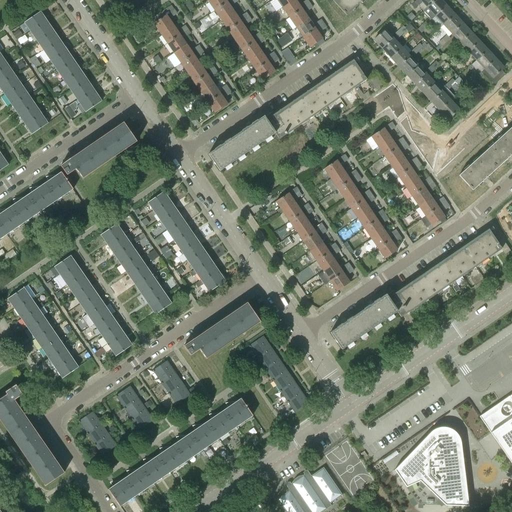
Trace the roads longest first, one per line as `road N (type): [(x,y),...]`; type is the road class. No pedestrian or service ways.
road 1 (residential): [(113,511),(57,432),(57,418),(261,275)]
road 2 (residential): [(179,155),(393,0)]
road 3 (residential): [(302,334),(511,179)]
road 4 (tertiary): [(349,403),(511,291)]
road 5 (tertiary): [(191,511),(349,403)]
road 6 (residential): [(0,189),(137,95)]
road 7 (residential): [(261,275),(179,155)]
